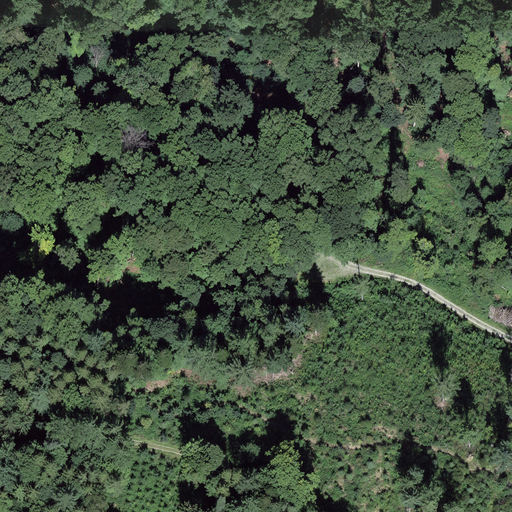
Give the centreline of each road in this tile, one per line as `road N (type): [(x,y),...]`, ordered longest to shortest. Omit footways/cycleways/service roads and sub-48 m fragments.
road 1 (track): [(511,339),(417,282),(323,269),(304,230),(136,132),(0,86)]
road 2 (track): [(297,511),(203,458),(66,427),(0,422)]
